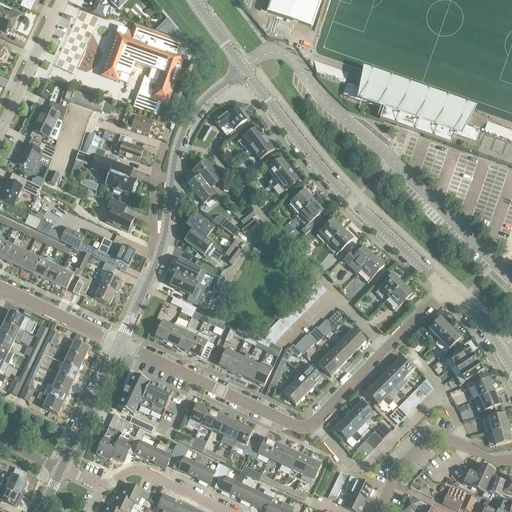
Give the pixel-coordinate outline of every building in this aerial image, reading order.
[(109,7),(105,6),(109,2),(119,11),(129,0),(104,0),(101,4),(96,2),(92,14),(105,18),(109,7)] [(266,0),(272,2),(268,14),(311,29),(321,0),(266,0)] [(0,33),(5,37),(8,31),(11,33),(13,30),(15,31),(18,24),(16,23),(20,15),(11,12),(9,16),(0,11),(0,33)] [(167,20),(156,32),(186,42),(171,24),(167,20)] [(117,36),(102,78),(117,83),(118,82),(127,85),(134,64),(152,70),(149,79),(147,83),(145,82),(144,82),(144,83),(143,83),(139,94),(133,109),(156,117),(161,103),(167,105),(184,59),(186,53),(183,51),(185,45),(134,27),(132,34),(126,32),(127,32),(119,29),(117,36)] [(361,71),(357,89),(466,127),(476,111),(476,109),(361,69),(361,71)] [(343,96),(384,110),(380,120),(396,126),(419,134),(452,145),(455,135),(476,142),(479,132),(466,127),(357,89),(347,85),(343,96)] [(114,106),(68,90),(64,101),(102,115),(103,112),(110,115),(114,106)] [(32,132),(48,139),(57,120),(62,123),(66,110),(57,105),(54,112),(43,108),(32,132)] [(235,131),(247,122),(246,121),(248,119),(244,115),(242,116),(239,111),(231,116),(228,112),(215,122),(227,137),(230,135),(231,137),(236,133),(235,131)] [(132,130),(149,136),(153,124),(130,116),(126,128),(132,130)] [(243,140),(260,162),(274,151),(257,129),(243,140)] [(90,135),(83,154),(91,157),(91,158),(94,159),(102,140),(90,135)] [(131,146),(133,141),(121,137),(115,154),(120,156),(119,157),(123,159),(124,160),(126,160),(139,164),(144,151),(131,146)] [(33,172),(37,164),(49,169),(56,151),(42,144),(39,151),(28,146),(23,157),(20,158),(17,165),(24,168),(24,169),(26,170),(26,169),(33,172)] [(88,166),(91,158),(91,157),(83,154),(79,152),(75,161),(88,166)] [(96,157),(91,171),(109,177),(105,186),(113,189),(113,191),(122,195),(123,193),(132,196),(137,182),(129,179),(133,170),(96,157)] [(299,182),(282,160),(267,171),(285,193),(299,182)] [(193,174),(198,180),(200,178),(209,191),(211,190),(221,182),(206,164),(193,174)] [(53,172),(48,183),(55,187),(60,176),(53,172)] [(216,196),(211,190),(209,191),(200,178),(198,180),(196,182),(195,180),(189,185),(190,186),(189,187),(190,189),(188,190),(194,197),(196,196),(203,206),(216,196)] [(0,200),(13,207),(21,191),(27,194),(32,185),(21,179),(18,186),(9,182),(0,200)] [(297,218),(298,217),(314,202),(311,198),(312,197),(306,189),(298,196),(299,197),(288,207),(297,218)] [(111,214),(106,224),(128,234),(129,232),(130,233),(133,226),(132,226),(134,220),(124,215),(127,208),(111,200),(106,211),(111,214)] [(314,202),(298,217),(302,221),(301,222),(305,228),(301,232),(305,237),(324,220),(320,215),(324,213),(314,202)] [(240,220),(244,226),(252,220),(256,217),(251,211),(240,220)] [(25,225),(37,231),(41,221),(35,218),(37,214),(32,212),(30,216),(29,215),(25,225)] [(187,227),(193,232),(193,231),(206,241),(214,230),(195,215),(187,227)] [(217,218),(213,222),(221,228),(226,221),(222,218),(217,218)] [(2,225),(13,230),(16,225),(4,220),(2,225)] [(256,225),(252,220),(244,226),(240,229),(244,234),(256,225)] [(320,235),(329,245),(344,231),(334,221),(320,235)] [(13,230),(24,235),(27,230),(16,225),(13,230)] [(61,242),(78,250),(84,237),(67,229),(61,242)] [(24,235),(36,241),(38,236),(27,230),(24,235)] [(48,236),(58,241),(61,235),(51,230),(48,236)] [(193,231),(193,232),(185,243),(204,257),(213,245),(206,241),(193,231)] [(344,231),(329,245),(339,254),(353,240),(344,231)] [(36,241),(47,246),(49,241),(38,236),(36,241)] [(223,253),(229,258),(236,249),(239,245),(232,240),(223,253)] [(0,259),(11,265),(18,250),(21,243),(16,241),(13,248),(7,244),(0,258),(0,259)] [(47,246),(58,251),(60,246),(49,241),(47,246)] [(89,248),(86,254),(92,258),(116,269),(118,263),(128,268),(134,254),(126,250),(127,249),(122,246),(121,247),(112,243),(106,256),(98,252),(89,248)] [(60,246),(58,251),(69,256),(71,251),(60,246)] [(351,263),(361,272),(375,258),(365,248),(358,256),(353,251),(344,262),(348,266),(351,263)] [(236,249),(229,258),(226,262),(232,267),(242,254),(236,249)] [(11,265),(22,270),(29,255),(18,250),(11,265)] [(84,254),(77,269),(83,272),(90,257),(84,254)] [(22,270),(33,275),(40,260),(29,255),(22,270)] [(375,258),(361,272),(371,281),(385,267),(375,258)] [(33,275),(44,280),(51,265),(40,260),(33,275)] [(173,274),(176,275),(195,284),(195,283),(201,271),(179,261),(173,274)] [(106,275),(100,287),(115,294),(116,294),(118,294),(120,290),(118,288),(121,281),(112,277),(116,269),(105,264),(101,272),(106,275)] [(44,280),(55,286),(62,271),(51,265),(44,280)] [(62,271),(55,286),(66,291),(74,276),(62,271)] [(176,275),(170,287),(190,296),(187,302),(197,306),(206,288),(195,283),(195,284),(176,275)] [(213,292),(219,295),(223,285),(226,279),(220,276),(213,292)] [(380,290),(390,299),(404,285),(400,281),(400,279),(397,276),(395,276),(394,276),(380,290)] [(91,283),(80,278),(77,284),(83,286),(80,293),(85,295),(91,283)] [(318,283),(313,287),(322,296),(326,291),(318,283)] [(78,297),(80,293),(83,286),(77,284),(72,294),(78,297)] [(223,285),(219,295),(216,300),(222,303),(230,288),(223,285)] [(404,285),(390,299),(399,309),(407,301),(410,301),(415,296),(415,294),(410,289),(407,289),(404,285)] [(115,294),(100,287),(94,300),(109,307),(115,294)] [(313,287),(309,292),(317,300),(322,296),(313,287)] [(309,292),(304,296),(313,304),(317,300),(309,292)] [(304,296),(300,300),(309,309),(313,304),(304,296)] [(182,310),(183,309),(185,304),(174,299),(171,305),(182,310)] [(300,300),(296,305),(304,313),(309,309),(300,300)] [(183,309),(194,314),(195,314),(196,310),(185,304),(183,309)] [(296,305),(291,309),(300,318),(304,313),(296,305)] [(291,309),(287,314),(296,322),(300,318),(291,309)] [(10,312),(4,324),(20,331),(19,331),(24,333),(29,321),(10,312)] [(336,313),(328,322),(335,329),(336,331),(340,326),(337,323),(342,319),(336,313)] [(192,318),(203,323),(205,318),(195,314),(194,314),(192,318)] [(287,314),(283,318),(291,326),(296,322),(287,314)] [(205,318),(203,323),(215,329),(217,324),(205,318)] [(283,318),(278,322),(287,331),(291,326),(283,318)] [(429,332),(439,341),(451,329),(441,319),(429,332)] [(326,321),(318,330),(325,337),(326,338),(335,329),(328,322),(326,321)] [(278,322),(274,327),(283,335),(287,331),(278,322)] [(155,338),(167,343),(174,328),(162,323),(155,338)] [(20,331),(4,324),(0,333),(0,335),(14,342),(19,344),(24,333),(19,331),(20,331)] [(178,349),(185,333),(187,330),(175,324),(174,328),(167,343),(178,349)] [(274,327),(269,331),(278,340),(283,335),(274,327)] [(316,328),(308,337),(315,345),(316,346),(325,337),(318,330),(316,328)] [(451,329),(439,341),(434,347),(440,354),(443,351),(446,355),(461,339),(451,329)] [(265,342),(271,345),(275,346),(278,340),(269,331),(265,342)] [(354,331),(345,340),(357,351),(366,342),(354,331)] [(46,343),(51,345),(55,347),(61,336),(51,332),(46,343)] [(233,337),(244,342),(246,338),(235,332),(233,337)] [(178,349),(189,354),(196,339),(185,333),(178,349)] [(0,335),(0,348),(9,353),(14,342),(0,335)] [(196,339),(189,354),(201,359),(202,357),(208,360),(214,347),(208,344),(210,340),(198,335),(196,339)] [(306,336),(295,348),(302,355),(303,356),(315,345),(308,337),(306,336)] [(255,348),(257,344),(257,343),(246,338),(244,342),(255,348)] [(38,339),(33,350),(38,353),(43,342),(38,339)] [(257,344),(269,349),(271,345),(265,342),(259,339),(257,343),(257,344)] [(345,340),(336,348),(348,360),(357,351),(345,340)] [(46,343),(40,354),(45,356),(51,345),(46,343)] [(74,343),(69,354),(84,361),(89,350),(74,343)] [(271,345),(269,349),(280,354),(282,350),(275,346),(271,345)] [(302,355),(295,348),(293,346),(289,350),(297,359),(302,355)] [(451,370),(455,368),(472,356),(467,348),(465,349),(463,346),(455,351),(457,355),(446,362),(451,370)] [(0,348),(0,362),(4,364),(9,353),(0,348)] [(336,348),(328,357),(340,369),(348,360),(336,348)] [(33,350),(28,362),(32,364),(38,353),(33,350)] [(219,367),(230,372),(237,357),(226,351),(219,367)] [(40,354),(35,365),(40,368),(45,356),(40,354)] [(69,354),(64,365),(79,372),(84,361),(69,354)] [(241,377),(249,362),(251,358),(246,356),(245,360),(237,357),(230,372),(241,377)] [(455,368),(460,375),(477,363),(472,356),(455,368)] [(340,369),(328,357),(319,366),(331,378),(340,369)] [(396,362),(396,364),(393,368),(405,380),(414,371),(402,359),(401,359),(399,359),(396,362)] [(282,360),(276,372),(281,375),(287,362),(282,360)] [(28,362),(22,373),(27,375),(32,364),(28,362)] [(241,377),(253,383),(260,367),(249,362),(241,377)] [(477,363),(460,375),(465,383),(483,371),(477,363)] [(260,367),(253,383),(264,388),(273,369),(261,364),(260,367)] [(310,368),(307,364),(302,369),(298,365),(297,366),(294,369),(293,369),(301,377),(313,389),(318,384),(320,385),(322,382),(321,380),(322,380),(310,368)] [(35,365),(30,376),(35,379),(40,368),(35,365)] [(64,365),(59,376),(74,383),(79,372),(64,365)] [(388,370),(388,372),(384,377),(396,389),(400,393),(408,384),(405,380),(393,368),(392,369),(390,368),(388,370)] [(281,375),(276,372),(271,385),(276,387),(282,375),(281,375)] [(22,373),(17,384),(22,386),(27,375),(22,373)] [(30,376),(25,387),(30,390),(35,379),(30,376)] [(59,376),(53,387),(68,394),(74,383),(59,376)] [(159,388),(144,381),(145,379),(144,380),(139,377),(140,377),(139,377),(138,378),(133,376),(127,390),(126,390),(127,391),(128,389),(130,390),(127,398),(124,397),(125,395),(124,395),(118,410),(123,412),(122,414),(127,416),(128,416),(128,415),(132,416),(138,405),(139,405),(138,407),(162,418),(173,395),(164,391),(165,390),(164,390),(164,391),(165,392),(164,394),(157,391),(158,388),(159,389),(160,388),(159,388)] [(301,377),(293,386),(305,398),(313,389),(301,377)] [(384,377),(375,386),(387,398),(396,389),(384,377)] [(473,387),(479,400),(495,393),(489,381),(473,387)] [(22,386),(17,384),(13,382),(8,393),(17,398),(22,386)] [(425,382),(416,391),(424,400),(434,391),(425,382)] [(305,398),(293,386),(284,395),(296,407),(305,398)] [(370,388),(371,390),(366,395),(378,407),(382,402),(388,408),(393,404),(387,398),(375,386),(374,386),(372,386),(370,388)] [(30,390),(25,387),(19,399),(29,403),(34,392),(30,390)] [(53,387),(48,398),(63,405),(68,394),(53,387)] [(416,391),(407,400),(416,409),(424,400),(416,391)] [(495,393),(479,400),(485,413),(500,406),(495,393)] [(63,405),(48,398),(40,394),(37,399),(46,403),(43,410),(58,417),(63,405)] [(374,415),(372,413),(374,412),(362,400),(356,406),(357,408),(353,412),(365,424),(374,415)] [(407,400),(399,409),(407,417),(416,409),(407,400)] [(198,432),(201,427),(208,411),(197,406),(189,421),(190,421),(187,426),(198,432)] [(407,417),(399,409),(390,418),(398,426),(407,417)] [(201,427),(212,432),(219,416),(208,411),(201,427)] [(353,412),(344,421),(356,433),(365,424),(353,412)] [(212,432),(224,437),(231,422),(219,416),(212,432)] [(488,420),(492,434),(508,430),(505,416),(488,420)] [(114,417),(111,423),(124,429),(129,432),(132,426),(114,417)] [(154,429),(133,419),(130,425),(152,435),(154,429)] [(356,433),(344,421),(335,430),(347,442),(351,438),(357,444),(362,439),(356,433)] [(232,448),(235,442),(242,427),(231,422),(224,437),(221,443),(232,448)] [(124,429),(111,423),(109,428),(122,434),(124,429)] [(383,424),(374,433),(383,442),(392,433),(383,424)] [(243,454),(249,457),(255,444),(249,441),(253,432),(242,427),(235,442),(246,448),(243,454)] [(511,442),(508,430),(492,434),(496,447),(511,443),(511,442)] [(145,460),(150,462),(156,450),(141,443),(145,434),(139,432),(135,439),(132,445),(138,447),(134,455),(136,456),(135,457),(140,459),(140,458),(145,461),(145,460)] [(374,433),(366,442),(374,451),(383,442),(374,433)] [(109,461),(111,457),(117,445),(116,445),(109,441),(111,437),(106,434),(104,439),(96,455),(98,456),(97,457),(102,459),(102,458),(109,461)] [(124,463),(132,445),(135,439),(130,437),(128,441),(120,437),(116,445),(117,445),(111,457),(118,461),(117,462),(122,464),(122,463),(124,463)] [(179,443),(191,449),(193,444),(188,442),(181,439),(179,443)] [(258,456),(269,461),(276,445),(265,440),(261,447),(255,444),(249,457),(256,460),(258,456)] [(374,451),(366,442),(357,451),(365,460),(374,451)] [(191,449),(202,454),(204,449),(193,444),(191,449)] [(171,458),(176,461),(182,448),(176,445),(171,457),(156,450),(150,462),(155,464),(155,465),(165,470),(171,458)] [(269,461),(280,466),(288,451),(276,445),(269,461)] [(189,476),(194,478),(200,466),(203,458),(198,456),(195,464),(185,459),(188,451),(182,448),(176,461),(182,463),(178,472),(189,477),(189,476)] [(202,454),(213,459),(215,455),(204,449),(202,454)] [(280,466),(292,471),(299,456),(288,451),(280,466)] [(215,455),(213,459),(225,465),(227,460),(215,455)] [(292,471),(303,477),(310,461),(299,456),(292,471)] [(227,460),(225,465),(224,465),(231,468),(233,466),(230,459),(227,458),(227,460)] [(310,461),(303,477),(314,482),(322,466),(310,461)] [(213,478),(218,481),(224,468),(219,465),(215,473),(200,466),(194,478),(199,480),(198,481),(209,486),(213,478)] [(490,503),(493,496),(489,494),(494,480),(491,479),(494,473),(491,471),(491,470),(484,466),(484,468),(480,466),(476,475),(471,473),(470,472),(464,485),(484,494),(485,493),(487,494),(484,500),(490,503)] [(231,496),(236,498),(242,486),(241,486),(244,481),(246,476),(241,474),(236,483),(227,479),(230,471),(224,468),(218,481),(224,483),(220,491),(231,496)] [(16,470),(6,489),(21,496),(27,484),(23,482),(26,474),(16,470)] [(340,474),(334,487),(341,490),(347,477),(340,474)] [(260,481),(271,486),(273,482),(262,477),(260,481)] [(355,485),(350,495),(367,503),(373,489),(357,481),(351,478),(349,482),(355,485)] [(489,494),(493,496),(498,498),(500,494),(511,498),(511,480),(508,479),(505,485),(494,480),(489,494)] [(241,501),(251,506),(257,493),(251,490),(254,485),(244,481),(241,486),(242,486),(236,498),(241,500),(241,501)] [(271,486),(283,492),(285,487),(273,482),(271,486)] [(21,501),(19,500),(21,496),(6,489),(1,486),(0,488),(0,500),(15,508),(16,507),(18,508),(21,501)] [(127,486),(122,498),(121,499),(138,506),(141,499),(147,502),(150,496),(144,493),(127,486)] [(283,492),(294,497),(297,491),(296,490),(295,492),(285,487),(283,492)] [(341,490),(334,487),(328,499),(334,502),(341,490)] [(449,490),(443,506),(455,511),(459,511),(460,510),(464,511),(471,511),(476,501),(466,496),(455,492),(449,490)] [(262,510),(266,511),(267,511),(271,504),(275,496),(265,491),(263,496),(257,493),(251,506),(262,511),(262,510)] [(297,491),(294,497),(305,502),(308,496),(297,491)] [(362,511),(367,503),(350,495),(346,504),(340,501),(338,505),(351,511),(362,511)] [(175,511),(179,504),(174,502),(175,501),(164,496),(158,509),(164,511),(163,511),(175,511)] [(118,497),(112,509),(112,510),(117,511),(130,511),(132,509),(138,511),(139,511),(141,508),(138,506),(121,499),(122,498),(118,497)] [(156,505),(158,500),(152,497),(149,502),(156,505)] [(286,511),(289,506),(283,503),(280,509),(271,504),(267,511),(286,511)]
